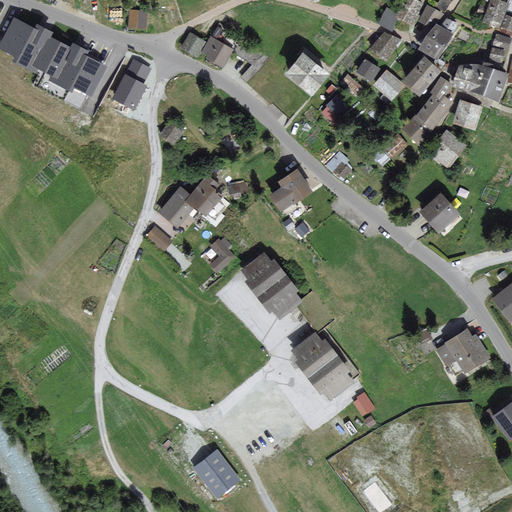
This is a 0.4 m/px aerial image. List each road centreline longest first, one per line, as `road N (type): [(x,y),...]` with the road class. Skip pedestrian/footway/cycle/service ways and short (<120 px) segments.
road 1 (residential): [(163,53),(154,178),(103,327),(104,368),(143,395),(206,419),(283,358)]
road 2 (unclassified): [(511,363),(452,277),(229,87),(163,53)]
road 3 (residential): [(291,0),(410,36),(434,25),(456,0)]
road 4 (track): [(104,368),(99,408),(110,458),(151,511)]
road 5 (unclassified): [(163,53),(19,0)]
